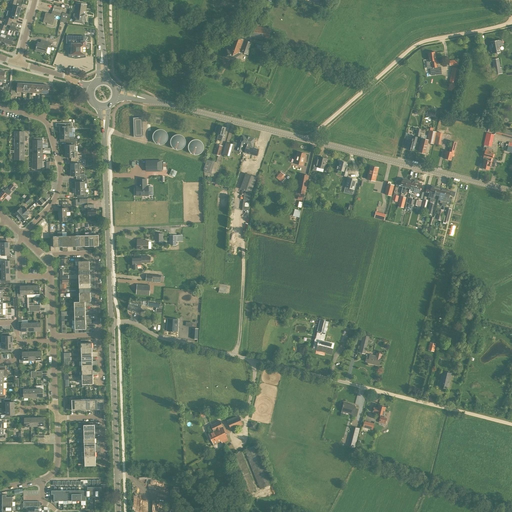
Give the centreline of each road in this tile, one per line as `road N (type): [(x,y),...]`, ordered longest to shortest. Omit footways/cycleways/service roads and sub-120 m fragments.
road 1 (tertiary): [(511,188),(114,92)]
road 2 (unclassified): [(366,388),(167,340),(132,321),(111,322)]
road 3 (track): [(307,138),(412,47),(511,22)]
road 4 (secondary): [(111,322),(103,107)]
road 5 (secondary): [(116,511),(111,322)]
road 6 (residential): [(23,235),(54,202),(61,171),(46,121),(0,105)]
road 7 (track): [(366,388),(511,423)]
road 8 (residential): [(99,335),(97,254),(46,259)]
